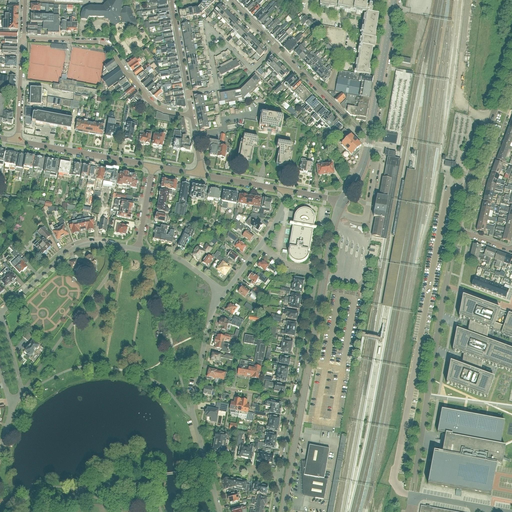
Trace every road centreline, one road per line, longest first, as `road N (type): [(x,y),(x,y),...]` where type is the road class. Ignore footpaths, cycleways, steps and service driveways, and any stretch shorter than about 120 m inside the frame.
road 1 (secondary): [(341,202),(282,511)]
road 2 (residential): [(191,115),(154,106),(103,43),(23,38)]
road 3 (residential): [(260,244),(283,263),(316,270),(293,400)]
road 4 (residential): [(456,229),(511,63)]
road 5 (residential): [(0,312),(77,246),(137,249)]
road 6 (secondary): [(369,140),(394,0)]
road 7 (tertiary): [(152,167),(16,141)]
road 8 (residential): [(364,135),(276,47)]
